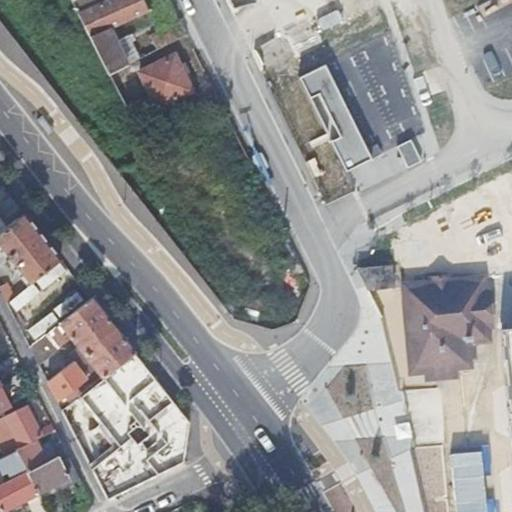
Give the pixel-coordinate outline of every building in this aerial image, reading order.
[(142,10),(137,0),(70,0),(68,1),(105,72),(122,64),(104,27),(142,10)] [(181,34),(175,20),(144,34),(151,49),(181,34)] [(152,106),(187,89),(169,54),(135,71),(152,106)] [(371,159),(325,65),(299,78),(345,172),(371,159)] [(400,136),(452,117),(433,68),(382,86),(400,136)] [(0,228),(0,255),(23,285),(58,258),(22,212),(0,228)] [(358,268),(370,292),(394,290),(393,265),(358,268)] [(430,289),(407,291),(413,369),(428,368),(429,376),(452,374),(451,366),(466,365),(464,339),(483,337),(482,323),(485,322),(483,299),(479,299),(477,284),(446,287),(446,279),(430,281),(430,289)] [(0,283),(0,294),(3,301),(11,296),(4,282),(0,283)] [(88,295),(26,345),(34,361),(67,335),(75,345),(64,354),(69,360),(44,380),(53,399),(83,377),(82,375),(92,367),(100,377),(132,351),(88,295)] [(511,511),(511,328),(501,330),(511,448),(511,511)] [(57,410),(102,498),(135,482),(162,468),(178,461),(181,448),(188,423),(186,420),(171,401),(132,351),(100,377),(58,409),(57,410)] [(439,438),(435,387),(403,389),(408,441),(439,438)] [(26,401),(22,403),(28,416),(33,414),(26,401)] [(22,403),(0,414),(17,446),(31,439),(38,435),(28,416),(22,403)] [(17,446),(12,448),(23,470),(34,491),(37,497),(68,481),(67,480),(74,476),(61,451),(59,447),(49,452),(40,457),(34,446),(31,439),(17,446)] [(44,441),(34,446),(40,457),(49,452),(44,441)] [(444,511),(464,511),(463,447),(444,447),(444,511)] [(408,466),(413,492),(429,489),(424,463),(408,466)] [(0,477),(0,507),(34,491),(23,470),(2,481),(0,477)] [(416,502),(417,511),(434,511),(433,500),(416,502)]
